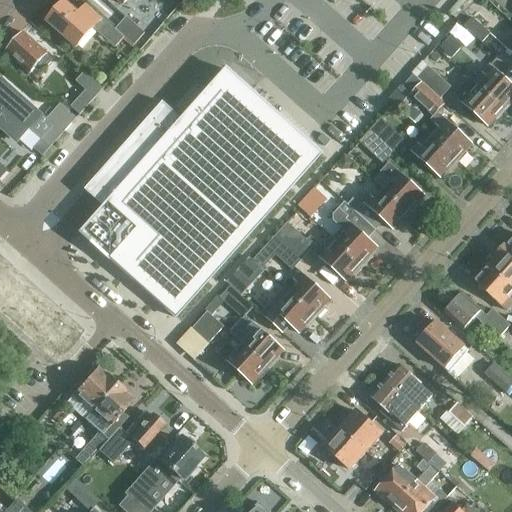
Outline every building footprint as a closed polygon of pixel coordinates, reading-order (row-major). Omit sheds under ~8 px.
[(460,0),(449,13),(453,17),(468,0),(460,0)] [(65,3),(47,23),(76,49),(95,29),(116,49),(125,39),(134,46),(145,33),(128,17),(116,30),(87,4),(78,14),(65,3)] [(473,18),(465,27),(483,44),(492,34),(473,18)] [(31,74),(37,66),(44,72),(54,61),(24,33),(7,52),(31,74)] [(476,53),(467,44),(461,51),(470,59),(476,53)] [(441,74),(452,81),(459,70),(448,63),(441,74)] [(428,66),(417,78),(442,100),(452,88),(428,66)] [(488,77),(480,87),(507,111),(511,105),(511,84),(491,66),(484,73),(488,77)] [(295,185),(322,154),(227,70),(183,120),(164,103),(86,191),(105,208),(81,234),(176,318),(208,282),(212,278),(291,189),(295,185)] [(72,108),(81,116),(105,89),(86,72),(77,82),(87,91),(72,108)] [(22,139),(29,130),(41,141),(34,149),(44,158),(62,136),(77,119),(62,105),(48,120),(43,115),(21,95),(18,99),(0,83),(0,82),(0,122),(2,121),(22,139)] [(474,144),(444,117),(439,113),(447,105),(442,100),(422,83),(410,96),(434,117),(431,120),(440,129),(432,138),(460,163),(468,154),(466,152),(474,144)] [(489,127),(496,119),(498,121),(507,111),(480,87),(471,96),(467,92),(460,100),(489,127)] [(382,119),(371,131),(395,152),(406,140),(382,119)] [(384,164),(395,152),(371,131),(360,143),(384,164)] [(442,179),(449,171),(451,173),(460,163),(432,138),(423,148),(419,144),(412,152),(442,179)] [(426,197),(396,170),(389,163),(380,173),(392,183),(385,190),(412,215),(421,206),(419,204),(426,197)] [(316,217),(329,195),(313,186),(300,207),(316,217)] [(376,200),(372,197),(368,193),(362,200),(357,196),(348,205),(374,227),(382,218),(395,230),(402,223),(404,224),(412,215),(385,190),(376,200)] [(379,248),(366,236),(374,227),(348,205),(346,202),(334,216),(334,221),(341,228),(333,238),(338,242),(365,267),(374,258),(372,256),(379,248)] [(365,267),(338,242),(329,252),(312,236),(308,241),(289,223),(277,236),(301,257),(309,249),(318,257),(318,256),(348,282),(355,274),(357,276),(365,267)] [(277,236),(267,247),(291,269),(301,257),(277,236)] [(506,246),(503,249),(511,256),(511,243),(508,248),(506,246)] [(511,256),(503,249),(498,255),(500,257),(491,266),(511,285),(511,256)] [(0,310),(56,361),(68,348),(74,353),(85,340),(0,263),(0,310)] [(511,285),(491,266),(477,282),(510,313),(511,310),(511,285)] [(299,284),(291,294),(318,319),(326,309),(324,308),(331,300),(302,273),(295,280),(299,284)] [(264,287),(254,278),(247,286),(256,295),(264,287)] [(255,308),(231,287),(221,299),(244,320),(255,308)] [(501,338),(511,326),(494,310),(488,317),(482,312),(483,311),(464,293),(446,313),(466,330),(478,317),(501,338)] [(300,334),(307,326),(309,328),(318,319),(291,294),(282,303),(278,299),(271,307),(300,334)] [(225,327),(209,312),(208,312),(192,330),(209,345),(225,327)] [(469,350),(438,322),(418,345),(449,373),(469,350)] [(252,335),(243,345),(271,370),(279,360),(277,359),(284,351),(255,324),(248,331),(252,335)] [(234,355),(231,351),(225,346),(219,354),(254,385),(261,377),(263,379),(271,370),(243,345),(234,355)] [(485,375),(510,397),(511,394),(511,379),(495,364),(485,375)] [(400,365),(386,381),(426,417),(430,412),(418,402),(417,402),(411,397),(421,386),(435,398),(434,399),(442,405),(442,404),(446,407),(453,399),(419,369),(413,377),(400,365)] [(98,369),(72,398),(66,404),(85,420),(92,412),(116,385),(98,369)] [(426,417),(386,381),(372,398),(394,417),(405,404),(411,409),(410,411),(422,422),(426,417)] [(116,385),(92,412),(103,421),(101,424),(100,423),(94,430),(98,433),(74,461),(84,469),(98,452),(120,428),(114,424),(134,402),(116,385)] [(476,419),(458,404),(451,413),(469,428),(476,419)] [(358,412),(343,430),(368,453),(384,435),(358,412)] [(143,414),(126,434),(120,428),(98,452),(113,465),(134,442),(143,450),(165,426),(153,415),(149,420),(143,414)] [(368,453),(343,430),(327,448),(352,471),(368,453)] [(397,436),(390,444),(400,453),(407,445),(397,436)] [(183,439),(172,450),(168,446),(124,495),(127,498),(118,508),(122,511),(144,511),(139,506),(170,471),(181,481),(202,457),(183,439)] [(425,444),(417,453),(424,460),(429,464),(437,455),(425,444)] [(401,466),(414,451),(407,445),(400,453),(392,462),(399,468),(401,466)] [(145,453),(139,459),(148,467),(154,461),(145,453)] [(433,468),(429,464),(424,460),(417,468),(425,476),(433,468)] [(379,491),(397,507),(418,483),(401,466),(399,468),(379,491)] [(418,483),(397,507),(402,511),(426,511),(437,500),(426,489),(440,474),(433,468),(418,483)] [(369,487),(377,478),(370,471),(361,480),(369,487)] [(91,511),(100,503),(76,480),(66,491),(87,511),(91,511)] [(447,499),(442,494),(437,500),(443,504),(447,499)] [(448,499),(437,511),(484,511),(476,503),(472,508),(469,505),(462,511),(461,511),(454,505),(454,504),(448,499)]
